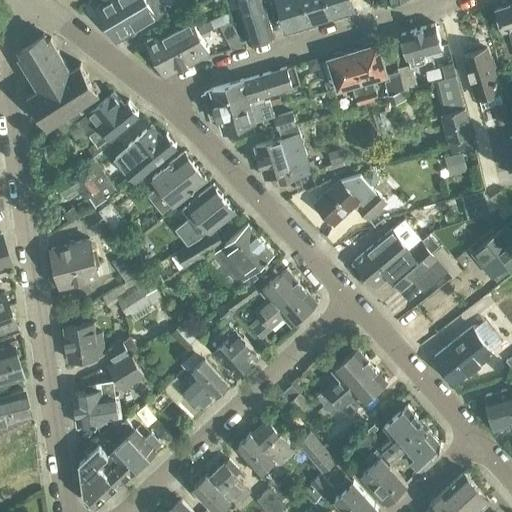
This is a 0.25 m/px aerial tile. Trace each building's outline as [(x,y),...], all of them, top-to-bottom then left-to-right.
[(107,25),(149,0),(111,0),(97,8),(107,25)] [(158,0),(149,0),(107,25),(116,41),(117,41),(155,19),(160,27),(170,21),(165,13),(158,0)] [(261,0),(236,0),(241,14),(250,43),(273,36),(265,7),(264,7),(261,0)] [(278,0),(282,10),(287,29),(310,22),(303,0),(278,0)] [(303,0),(310,22),(333,15),(327,0),(303,0)] [(327,0),(333,15),(354,9),(351,0),(327,0)] [(511,4),(511,5),(511,6),(496,10),(503,32),(508,31),(511,43),(511,4)] [(157,61),(201,37),(192,20),(147,44),(157,61)] [(401,35),(410,65),(411,68),(412,67),(427,63),(425,56),(444,50),(436,25),(435,25),(423,29),(422,28),(410,32),(410,33),(401,35)] [(44,36),(32,43),(20,50),(24,56),(21,58),(40,89),(28,96),(48,128),(49,127),(73,112),(83,105),(99,94),(81,65),(70,71),(60,54),(51,40),(48,42),(44,36)] [(165,77),(185,67),(210,54),(201,37),(157,61),(165,77)] [(246,48),(241,39),(230,44),(234,51),(246,48)] [(353,52),(362,82),(386,74),(385,68),(377,45),(375,46),(372,44),(365,46),(364,49),(353,52)] [(504,103),(487,49),(464,56),(477,98),(479,97),(483,109),(504,103)] [(362,82),(353,52),(344,55),(341,53),(334,55),(333,58),(330,59),(339,89),(362,82)] [(410,65),(400,68),(406,91),(418,87),(412,67),(411,68),(410,65)] [(386,87),(366,93),(369,102),(405,92),(404,91),(406,91),(400,68),(398,69),(399,72),(389,76),(390,79),(384,81),(386,87)] [(293,88),(287,69),(244,82),(243,81),(211,91),(211,92),(204,95),(211,115),(251,103),(250,101),(293,88)] [(456,77),(436,82),(444,115),(442,116),(449,143),(472,138),(465,110),(464,110),(456,77)] [(360,105),(369,102),(366,93),(357,96),(360,105)] [(83,105),(73,112),(49,127),(57,140),(70,129),(79,141),(87,134),(88,135),(90,134),(99,146),(139,114),(135,109),(129,102),(123,106),(114,94),(90,113),(83,105)] [(251,103),(211,115),(213,120),(218,118),(219,119),(224,132),(256,123),(256,120),(265,118),(274,115),(271,102),(261,105),(256,106),(255,104),(251,105),(251,103)] [(295,125),(292,113),(273,118),(276,130),(295,125)] [(129,147),(120,154),(117,157),(135,179),(147,168),(148,169),(177,146),(167,134),(162,138),(152,127),(129,145),(129,147)] [(300,134),(288,138),(282,140),(282,139),(255,148),(259,160),(258,160),(261,167),(261,168),(306,155),(300,135),(300,134)] [(341,149),(329,153),(333,166),(345,162),(341,149)] [(166,213),(175,206),(206,180),(185,153),(153,178),(160,187),(151,195),(166,213)] [(265,179),(266,179),(277,175),(280,184),(312,174),(306,155),(261,168),(264,178),(265,179)] [(455,175),(468,171),(464,155),(450,159),(455,175)] [(65,196),(80,186),(88,197),(95,207),(119,191),(95,157),(93,158),(96,162),(88,167),(84,169),(73,176),(58,186),(65,196)] [(372,196),(371,194),(364,186),(353,195),(340,182),(315,205),(333,224),(354,206),(357,209),(372,196)] [(213,185),(189,204),(189,205),(182,210),(203,236),(209,230),(210,232),(235,212),(213,185)] [(376,190),(371,194),(372,196),(357,209),(369,221),(389,203),(376,190)] [(478,217),(492,213),(486,192),(471,196),(478,217)] [(100,211),(90,218),(98,229),(108,222),(114,231),(126,223),(112,203),(100,211)] [(248,224),(221,249),(204,264),(230,292),(274,253),(248,224)] [(511,237),(504,227),(472,253),(493,278),(494,276),(498,280),(511,269),(511,237)] [(413,232),(402,241),(393,231),(354,262),(367,277),(405,246),(411,252),(422,242),(413,232)] [(207,235),(175,254),(185,271),(207,257),(204,253),(221,243),(215,233),(208,237),(207,235)] [(0,268),(11,265),(1,234),(0,234),(0,268)] [(405,246),(367,277),(376,289),(390,277),(402,291),(421,276),(431,288),(448,273),(432,254),(440,247),(431,236),(422,242),(411,252),(405,246)] [(89,240),(51,250),(61,288),(99,278),(89,240)] [(127,283),(143,272),(129,251),(113,262),(127,283)] [(263,320),(302,285),(287,268),(261,291),(269,299),(255,311),(263,320)] [(163,297),(150,275),(115,295),(128,318),(163,297)] [(223,302),(233,315),(259,295),(252,285),(234,298),(232,295),(223,302)] [(302,285),(263,320),(271,329),(284,317),(291,325),(317,301),(302,285)] [(4,293),(0,294),(0,313),(10,310),(4,293)] [(223,304),(214,312),(224,324),(234,317),(223,304)] [(10,310),(0,313),(0,333),(16,327),(10,310)] [(271,329),(263,320),(253,328),(261,337),(271,329)] [(103,323),(94,323),(64,327),(69,361),(98,357),(107,354),(103,323)] [(210,352),(196,338),(182,323),(174,331),(195,352),(181,366),(184,369),(177,376),(182,382),(179,385),(200,407),(215,392),(216,393),(228,382),(205,357),(210,352)] [(229,323),(219,333),(209,341),(215,348),(239,373),(251,361),(248,358),(256,350),(236,329),(235,329),(229,323)] [(473,327),(435,357),(456,384),(494,354),(473,327)] [(129,354),(122,343),(107,352),(114,363),(129,354)] [(0,366),(17,362),(12,346),(0,349),(0,366)] [(325,405),(373,364),(358,347),(332,370),(339,377),(317,396),(325,405)] [(129,354),(114,363),(109,367),(123,390),(144,378),(137,367),(129,354)] [(0,385),(22,378),(17,362),(0,366),(0,385)] [(387,381),(373,364),(325,405),(333,414),(354,396),(361,403),(387,381)] [(117,395),(113,396),(111,382),(97,384),(98,390),(73,394),(78,426),(106,421),(120,419),(117,395)] [(511,388),(486,396),(491,413),(511,407),(511,388)] [(0,422),(29,415),(22,390),(0,395),(0,422)] [(298,393),(288,402),(304,420),(315,411),(298,393)] [(380,446),(381,447),(387,454),(423,423),(408,405),(383,426),(392,436),(380,446)] [(511,426),(511,407),(491,413),(496,430),(511,426)] [(119,445),(134,431),(127,420),(107,434),(119,445)] [(250,432),(238,444),(262,470),(275,458),(274,457),(279,453),(285,459),(293,451),(287,445),(289,442),(268,421),(253,435),(250,432)] [(426,427),(423,423),(387,454),(395,463),(406,453),(407,453),(421,469),(440,452),(441,443),(426,427)] [(372,435),(379,429),(375,424),(368,430),(372,435)] [(107,450),(115,458),(131,474),(155,451),(154,450),(162,443),(152,433),(145,440),(135,430),(134,431),(119,445),(114,450),(112,446),(113,445),(105,435),(102,438),(110,447),(107,450)] [(368,431),(354,445),(363,455),(377,442),(368,431)] [(312,433),(298,442),(323,471),(336,460),(312,433)] [(99,445),(80,463),(83,489),(115,458),(107,450),(105,452),(99,445)] [(395,463),(387,454),(381,447),(367,460),(371,465),(362,473),(388,500),(406,483),(392,468),(396,465),(395,464),(395,463)] [(115,458),(83,489),(84,496),(95,507),(98,504),(101,506),(109,499),(107,496),(122,482),(124,484),(132,477),(130,475),(131,474),(115,458)] [(230,458),(225,463),(224,463),(209,477),(206,474),(194,486),(218,511),(231,500),(230,499),(235,494),(236,495),(241,500),(249,493),(243,487),(245,485),(234,473),(240,468),(230,458)] [(464,472),(452,483),(430,504),(432,507),(426,511),(450,511),(458,505),(452,500),(473,481),(464,472)] [(320,474),(310,483),(324,498),(334,490),(320,474)] [(337,499),(347,511),(375,511),(379,508),(355,482),(349,488),(342,480),(334,487),(341,495),(337,499)] [(458,505),(450,511),(475,511),(490,499),(473,481),(452,500),(458,505)] [(310,487),(302,495),(313,506),(320,499),(310,487)] [(279,511),(286,506),(270,488),(258,500),(268,511),(279,511)] [(192,511),(181,500),(169,511),(168,511),(206,511),(205,511),(192,511)]
